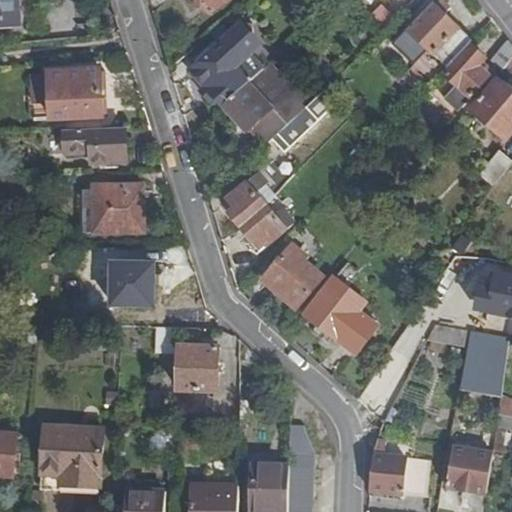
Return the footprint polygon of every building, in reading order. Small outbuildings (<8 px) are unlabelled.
[(19,0),(0,0),(0,29),(21,27),(19,0)] [(231,0),(203,0),(212,14),(231,0)] [(451,8),(442,0),(440,0),(411,31),(410,32),(420,41),(448,67),(472,40),(445,15),(451,8)] [(383,3),(373,16),(387,26),(397,13),(383,3)] [(254,24),(243,23),(221,43),(211,33),(186,55),(196,66),(191,70),(206,86),(215,96),(224,106),(264,69),(251,54),(262,44),(254,35),(254,24)] [(408,28),(401,36),(414,48),(420,41),(410,32),(411,31),(408,28)] [(511,59),(511,43),(509,40),(492,61),(503,70),(511,59)] [(487,58),(472,46),(446,74),(459,85),(447,99),(460,111),(491,76),(480,66),(487,58)] [(297,93),(269,64),(264,69),(224,106),(248,132),(254,126),(269,143),(273,140),(326,91),(313,78),(297,93)] [(101,70),(50,72),(50,76),(51,103),(52,119),(104,117),(101,70)] [(50,76),(33,77),(34,104),(51,103),(50,76)] [(511,91),(498,80),(472,112),(508,141),(511,136),(511,91)] [(215,96),(206,86),(201,90),(211,101),(215,96)] [(338,102),(326,91),(273,140),(284,152),(338,102)] [(126,128),(65,131),(66,153),(93,152),(93,163),(128,161),(126,128)] [(511,163),(511,161),(500,151),(481,175),(494,186),(511,163)] [(260,172),(228,199),(236,208),(230,214),(242,228),(267,206),(257,194),(268,185),(269,184),(260,172)] [(145,185),(95,186),(95,193),(95,234),(146,233),(145,185)] [(268,185),(257,194),(267,206),(277,196),(268,185)] [(95,193),(86,193),(87,234),(95,234),(95,193)] [(236,208),(228,199),(222,204),(230,214),(236,208)] [(276,216),(267,206),(242,228),(254,242),(260,237),(268,246),(294,224),(282,211),(276,216)] [(260,237),(254,242),(262,251),(268,246),(260,237)] [(307,258),(294,246),(264,281),(297,309),(324,279),(304,262),(307,258)] [(477,260),(457,257),(451,266),(442,280),(456,290),(477,260)] [(156,264),(114,263),(112,305),(154,306),(156,264)] [(511,277),(497,275),(490,314),(511,318),(511,277)] [(367,303),(334,278),(305,315),(357,356),(379,327),(360,312),(367,303)] [(180,329),(158,328),(157,353),(179,354),(180,329)] [(511,334),(472,332),(467,391),(509,395),(511,355),(511,334)] [(220,347),(180,346),(178,390),(218,392),(220,347)] [(511,400),(502,398),(500,415),(511,417),(511,400)] [(511,429),(511,417),(500,415),(494,452),(509,454),(511,429)] [(305,426),(291,426),(290,466),(289,511),(312,511),(315,454),(307,437),(305,437),(305,426)] [(104,430),(46,427),(41,485),(101,488),(104,430)] [(18,435),(0,433),(0,476),(13,478),(18,435)] [(387,443),(378,442),(374,455),(370,491),(403,495),(407,458),(390,457),(385,456),(387,443)] [(494,453),(454,447),(447,488),(488,495),(494,453)] [(289,511),(290,466),(254,466),(253,489),(258,489),(257,511),(289,511)] [(239,511),(240,487),(192,487),(192,511),(239,511)] [(166,511),(167,492),(127,491),(126,511),(166,511)]
